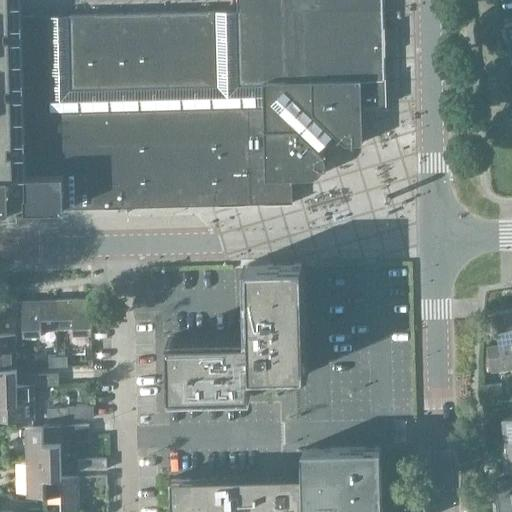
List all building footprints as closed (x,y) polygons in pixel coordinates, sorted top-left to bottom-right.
[(237,0),(237,10),(70,14),(23,15),(22,0),(0,0),(0,209),(292,202),(291,178),(310,178),(314,177),(318,175),(321,172),(323,168),(325,164),(324,159),(322,155),(320,151),(318,149),(319,148),(323,151),(329,151),(333,148),(335,143),(335,138),(333,134),(334,133),(344,143),(362,143),(361,105),(385,104),(382,0),(237,0)] [(304,372),(302,263),(247,265),(247,270),(249,338),(166,341),(168,395),(250,393),(249,374),(279,373),(304,372)] [(0,298),(0,307),(9,308),(8,299),(0,298)] [(91,334),(90,299),(55,300),(56,318),(72,318),(72,335),(91,334)] [(39,319),(56,318),(55,300),(21,301),(22,336),(40,335),(39,319)] [(0,307),(0,317),(9,317),(9,308),(0,307)] [(511,309),(495,312),(500,346),(488,347),(491,371),(511,368),(511,309)] [(16,333),(0,333),(0,369),(17,369),(16,333)] [(0,402),(18,402),(17,384),(18,384),(17,369),(0,369),(0,402)] [(29,374),(29,384),(35,384),(35,385),(59,385),(58,373),(29,374)] [(36,419),(35,385),(35,384),(29,384),(18,384),(17,384),(18,402),(0,402),(0,415),(0,420),(36,419)] [(67,407),(59,407),(59,409),(52,409),(52,418),(94,417),(93,405),(67,405),(67,407)] [(511,416),(502,418),(505,444),(511,442),(511,416)] [(59,425),(44,425),(25,426),(26,460),(60,459),(60,443),(59,436),(89,435),(88,424),(59,425)] [(381,511),(380,446),(302,448),(302,475),(170,478),(170,511),(381,511)] [(106,458),(77,459),(77,470),(107,469),(106,458)] [(45,494),(44,477),(61,476),(61,475),(60,459),(26,460),(27,495),(45,494)] [(96,484),(107,484),(107,474),(96,475),(96,484)] [(79,509),(78,475),(61,475),(61,476),(44,477),(45,494),(61,493),(61,510),(79,509)]
